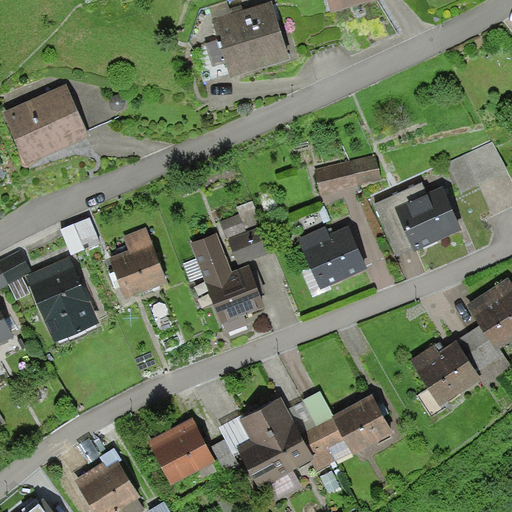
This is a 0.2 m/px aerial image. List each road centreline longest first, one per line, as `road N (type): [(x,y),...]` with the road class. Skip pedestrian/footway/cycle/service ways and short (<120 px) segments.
road 1 (residential): [(0,486),(211,365),(444,276),(511,234)]
road 2 (residential): [(0,230),(131,169),(295,109),(511,1)]
